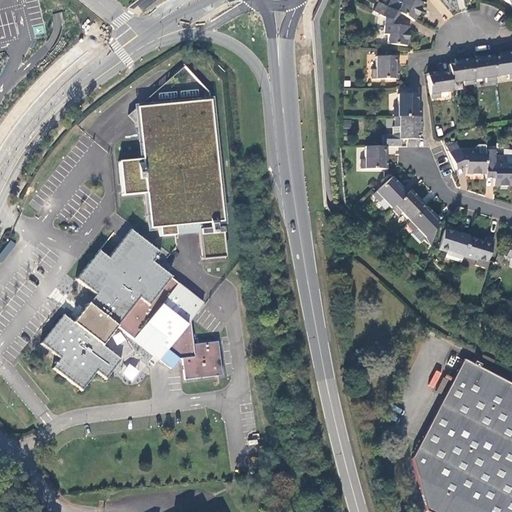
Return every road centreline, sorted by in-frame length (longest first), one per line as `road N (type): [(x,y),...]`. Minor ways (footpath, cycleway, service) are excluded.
road 1 (secondary): [(358,511),(288,161)]
road 2 (tertiary): [(164,31),(229,41),(254,59),(288,161)]
